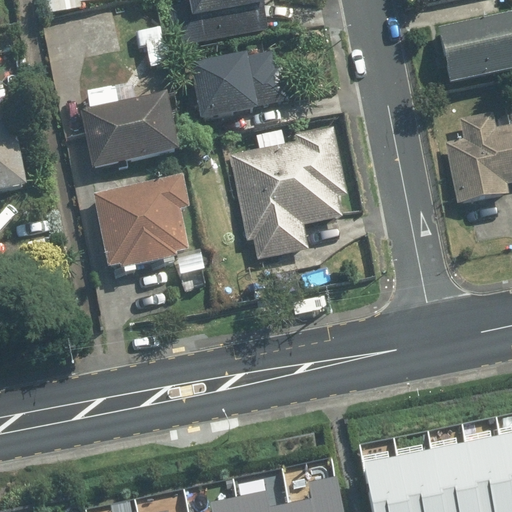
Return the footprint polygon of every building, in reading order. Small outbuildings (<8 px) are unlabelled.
[(70,0),(73,10),(134,0),(70,0)] [(276,0),(175,0),(178,14),(166,16),(172,53),(263,37),(259,15),(278,12),(276,0)] [(511,19),(431,34),(441,91),(511,78),(511,19)] [(272,59),(184,75),(195,133),(282,117),(272,59)] [(161,103),(75,118),(85,177),(171,162),(161,103)] [(511,132),(492,137),(488,120),(455,126),(458,143),(439,147),(451,211),(505,201),(503,189),(511,186),(511,115),(510,115),(511,127),(511,132)] [(0,203),(19,200),(5,117),(0,117),(0,203)] [(248,246),(252,269),(307,259),(303,233),(337,227),(333,202),(343,200),(330,128),(279,137),(281,151),(227,160),(242,247),(248,246)] [(173,221),(183,219),(177,183),(87,198),(102,282),(181,268),(173,221)] [(511,511),(511,433),(365,461),(374,511),(511,511)] [(343,511),(336,477),(308,483),(312,499),(269,508),(266,491),(211,502),(212,511),(168,511),(162,511),(343,511)]
